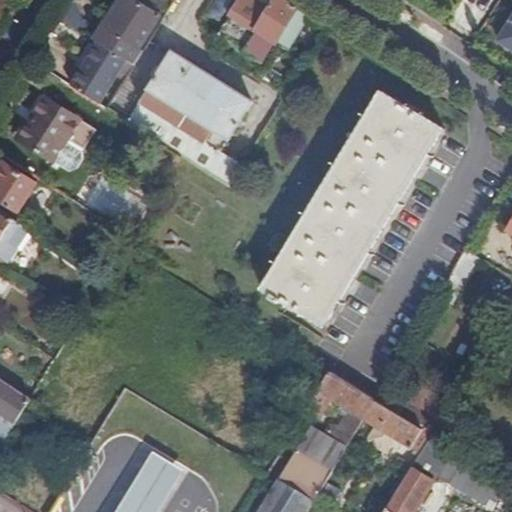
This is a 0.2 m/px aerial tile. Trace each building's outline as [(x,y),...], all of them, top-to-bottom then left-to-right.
[(128,60),(136,65),(144,52),(140,50),(161,16),(137,0),(121,0),(96,39),(120,54),(128,60)] [(137,0),(161,16),(169,2),(165,0),(137,0)] [(179,29),(197,0),(176,0),(164,19),(179,29)] [(243,0),(233,16),(277,43),(300,7),(288,0),(243,0)] [(290,52),(312,15),(300,7),(277,43),(290,52)] [(511,20),(500,40),(511,47),(511,20)] [(72,86),(108,109),(113,100),(106,95),(118,76),(128,60),(120,54),(96,39),(92,38),(83,53),(89,58),(72,86)] [(231,187),(247,161),(227,148),(257,97),(176,47),(130,123),(165,146),(182,156),(231,187)] [(54,96),(63,81),(35,61),(25,78),(54,96)] [(331,328),(446,129),(383,94),(269,291),(331,328)] [(86,146),(97,129),(48,98),(22,139),(71,170),(79,167),(85,159),(84,150),(69,141),(71,136),(86,146)] [(164,185),(182,156),(165,146),(147,175),(164,185)] [(0,198),(20,212),(39,183),(7,162),(6,164),(3,162),(0,162),(0,198)] [(156,198),(164,185),(147,175),(140,187),(156,198)] [(30,229),(13,218),(10,223),(0,216),(0,255),(9,261),(17,249),(23,253),(33,236),(28,233),(30,229)] [(483,261),(468,252),(454,277),(468,285),(483,261)] [(487,293),(511,293),(511,276),(487,276),(487,293)] [(70,336),(81,319),(63,308),(54,321),(56,326),(70,336)] [(366,420),(377,401),(333,374),(312,408),(324,416),(334,401),(366,420)] [(31,400),(0,380),(0,411),(17,423),(31,400)] [(423,454),(435,436),(442,423),(413,405),(386,387),(377,401),(366,420),(378,427),(370,441),(391,454),(395,446),(401,449),(404,443),(423,454)] [(442,423),(461,394),(451,387),(443,400),(424,388),(413,405),(442,423)] [(282,480),(317,501),(351,445),(316,424),(282,480)] [(498,504),(511,484),(435,436),(423,454),(387,511),(416,511),(435,483),(449,482),(475,498),(477,496),(488,498),(498,504)] [(163,511),(187,473),(156,453),(120,511),(163,511)] [(310,511),(317,501),(282,480),(262,511),(310,511)]
